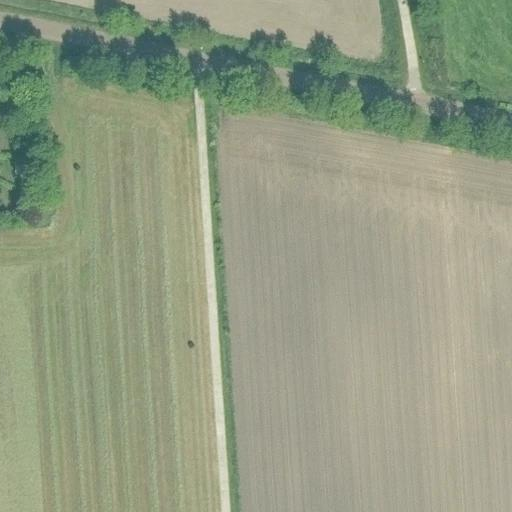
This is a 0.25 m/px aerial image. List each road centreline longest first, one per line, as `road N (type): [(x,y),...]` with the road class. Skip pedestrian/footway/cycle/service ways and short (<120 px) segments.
road 1 (tertiary): [(511,123),(202,62)]
road 2 (tertiary): [(0,23),(202,62)]
